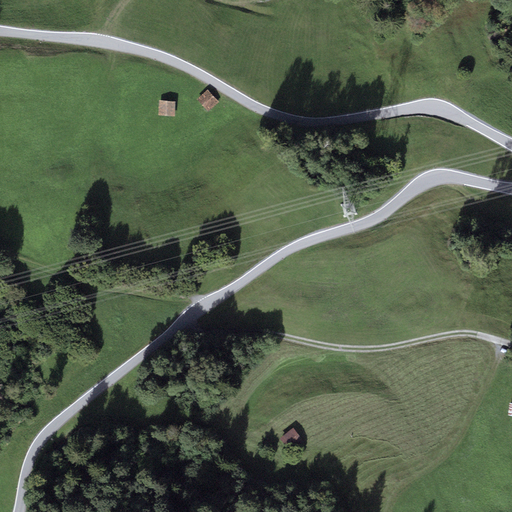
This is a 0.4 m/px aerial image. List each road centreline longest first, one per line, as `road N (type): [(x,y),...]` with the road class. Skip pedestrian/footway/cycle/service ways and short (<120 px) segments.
road 1 (unclassified): [(17,511),(29,462),(49,428),(276,257),(369,222),(435,177),(511,188)]
road 2 (unclassified): [(511,145),(426,108),(291,122),(158,56),(0,31)]
road 3 (track): [(187,320),(207,332),(275,334),(349,349),(455,333),(511,345)]
road 4 (track): [(502,342),(462,435),(394,496),(387,511)]
